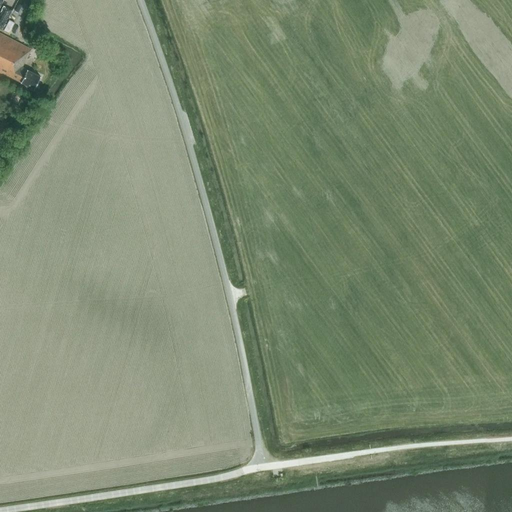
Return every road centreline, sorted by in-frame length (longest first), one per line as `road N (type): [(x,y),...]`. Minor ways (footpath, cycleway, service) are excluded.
road 1 (unclassified): [(261,467),(213,231),(140,0)]
road 2 (unclassified): [(0,510),(261,467)]
